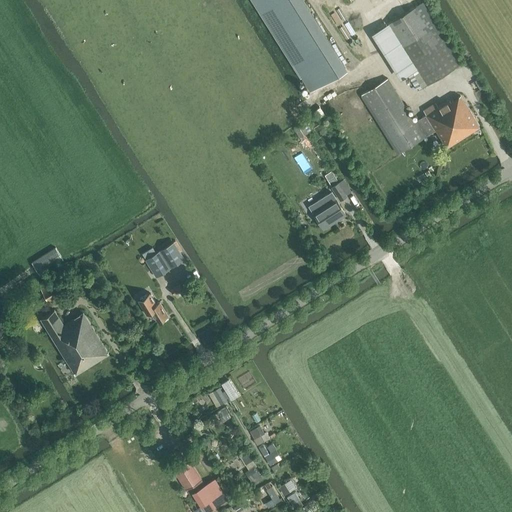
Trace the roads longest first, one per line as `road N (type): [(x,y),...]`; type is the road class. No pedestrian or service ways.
road 1 (tertiary): [(0,490),(511,171)]
road 2 (track): [(405,511),(396,273),(382,252)]
